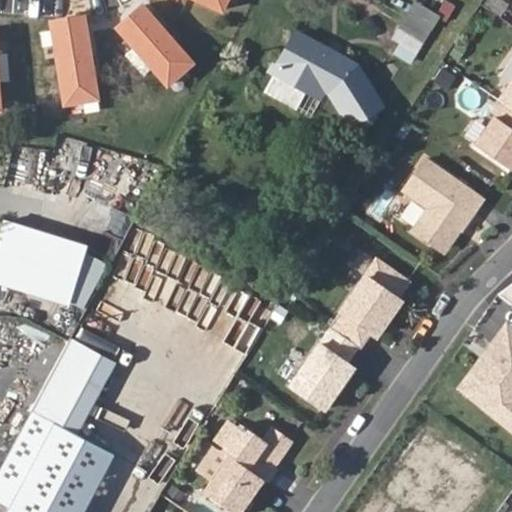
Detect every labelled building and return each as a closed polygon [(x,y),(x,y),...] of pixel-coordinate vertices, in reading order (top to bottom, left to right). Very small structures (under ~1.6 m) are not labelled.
[(414,0),(391,51),(417,63),(441,11),(418,0),(414,0)] [(299,35),(277,72),(325,99),(331,88),(352,120),(378,103),(355,66),(299,35)] [(511,81),(499,100),(504,104),(511,109),(511,81)] [(511,109),(504,104),(475,145),(510,170),(511,167),(511,109)] [(461,230),(483,200),(426,159),(404,190),(429,208),(414,231),(441,250),(457,227),(461,230)] [(115,229),(129,226),(126,209),(112,211),(115,229)] [(446,253),(461,230),(457,227),(441,250),(446,253)] [(61,294),(87,307),(111,260),(85,247),(61,294)] [(357,346),(361,348),(372,332),(376,335),(400,301),(396,298),(407,282),(377,261),(330,327),(332,328),(357,346)] [(225,314),(248,322),(257,296),(235,287),(225,314)] [(511,511),(511,289),(500,300),(511,308),(511,511),(504,511),(498,507),(494,511),(511,511)] [(345,362),(357,346),(332,328),(321,344),(319,343),(290,384),(325,409),(337,391),(333,388),(337,382),(342,385),(354,368),(345,362)] [(511,333),(506,329),(484,358),(487,361),(473,379),(470,377),(459,391),(511,430),(511,333)] [(337,382),(333,388),(337,391),(342,385),(337,382)] [(472,511),(499,470),(425,423),(384,488),(417,509),(414,511),(472,511)] [(242,424),(224,451),(229,455),(264,480),(267,482),(277,468),(273,465),(270,463),(273,459),(276,461),(291,439),(274,427),(264,440),(242,424)] [(85,511),(115,455),(56,425),(11,511),(85,511)] [(232,511),(241,511),(264,480),(229,455),(204,492),(232,511)]
